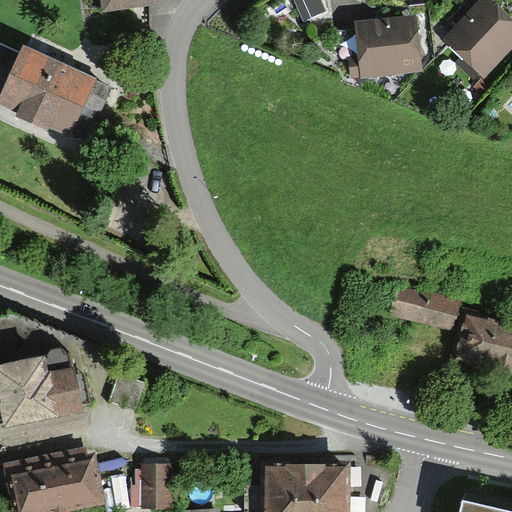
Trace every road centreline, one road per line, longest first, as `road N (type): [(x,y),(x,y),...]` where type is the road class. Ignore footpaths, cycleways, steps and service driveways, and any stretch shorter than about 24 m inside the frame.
road 1 (primary): [(0,287),(324,409)]
road 2 (residential): [(268,308),(211,230),(173,114),(173,55),(200,0)]
road 3 (residential): [(268,308),(248,314),(0,203)]
road 4 (residential): [(324,409),(330,353),(268,308)]
